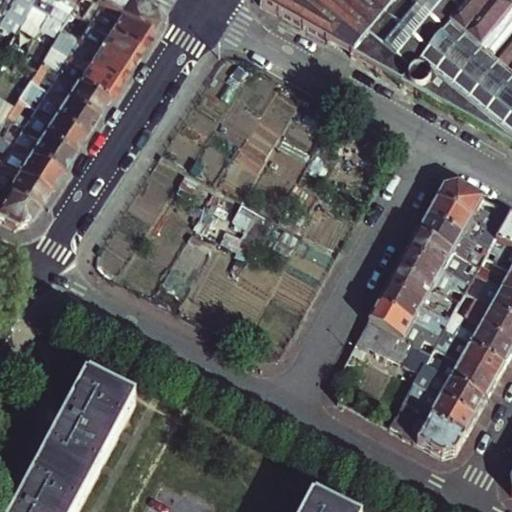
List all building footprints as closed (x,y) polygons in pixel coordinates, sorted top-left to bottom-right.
[(5,0),(0,9),(0,23),(5,14),(12,0),(5,0)] [(23,21),(30,8),(34,0),(12,0),(5,14),(10,16),(12,14),(23,21)] [(34,0),(30,8),(45,16),(54,0),(34,0)] [(74,6),(76,0),(54,0),(45,16),(38,29),(37,30),(43,34),(44,32),(55,39),(65,20),(69,13),(74,6)] [(152,14),(127,0),(103,0),(102,0),(86,0),(99,8),(149,40),(156,28),(152,14)] [(511,0),(260,0),(262,6),(511,147),(511,0)] [(23,21),(38,29),(45,16),(30,8),(23,21)] [(99,8),(88,25),(138,57),(149,40),(99,8)] [(69,13),(65,20),(67,22),(72,20),(75,16),(69,13)] [(138,57),(88,25),(78,42),(127,74),(138,57)] [(78,42),(67,59),(116,91),(127,74),(78,42)] [(56,75),(57,76),(105,107),(116,91),(67,59),(55,51),(50,48),(45,56),(52,57),(63,64),(56,75)] [(40,65),(34,76),(29,83),(35,87),(46,69),(40,65)] [(105,107),(57,76),(45,94),(94,125),(105,107)] [(94,125),(45,94),(35,87),(29,83),(23,93),(40,104),(34,112),(82,143),(94,125)] [(22,130),(70,161),(82,143),(34,112),(27,123),(11,112),(6,120),(12,123),(22,130)] [(8,128),(12,123),(6,120),(2,125),(8,128)] [(59,179),(70,161),(22,130),(15,140),(8,136),(3,143),(59,179)] [(0,167),(47,198),(59,179),(3,143),(0,141),(0,153),(1,155),(2,154),(6,156),(0,164),(0,167)] [(0,193),(35,216),(47,198),(0,167),(0,193)] [(484,228),(495,208),(459,188),(446,190),(439,203),(484,228)] [(35,216),(0,193),(0,222),(13,230),(28,225),(35,216)] [(439,203),(429,221),(474,246),(484,228),(439,203)] [(497,243),(511,251),(511,217),(503,233),(501,237),(497,243)] [(419,237),(464,263),(474,246),(429,221),(419,237)] [(481,272),(464,263),(419,237),(409,255),(456,282),(462,271),(477,279),(481,272)] [(511,251),(503,268),(506,270),(511,273),(511,251)] [(409,255),(399,272),(447,299),(453,289),(467,297),(471,290),(456,282),(409,255)] [(511,273),(506,270),(496,287),(511,296),(511,273)] [(399,272),(390,290),(451,325),(457,315),(461,307),(447,299),(399,272)] [(484,298),(471,290),(467,297),(476,302),(493,311),(511,321),(511,296),(496,287),(492,285),(484,298)] [(451,325),(390,290),(380,307),(424,332),(430,322),(447,332),(451,325)] [(476,302),(467,297),(461,307),(457,315),(465,320),(476,302)] [(442,342),(424,332),(380,307),(369,326),(415,352),(420,342),(436,351),(442,342)] [(511,321),(493,311),(482,330),(511,346),(511,321)] [(446,335),(472,349),(507,369),(511,359),(511,346),(482,330),(478,338),(461,328),(465,320),(457,315),(451,325),(447,332),(446,335)] [(415,352),(369,326),(360,342),(403,366),(402,369),(420,380),(426,369),(431,361),(415,352)] [(456,363),(462,367),(472,349),(446,335),(442,342),(436,351),(436,352),(443,356),(456,363)] [(462,367),(497,387),(507,369),(472,349),(462,367)] [(443,356),(436,352),(431,361),(426,369),(433,373),(443,356)] [(457,376),(452,384),(487,403),(497,387),(462,367),(456,363),(451,373),(457,376)] [(487,403),(452,384),(433,373),(426,369),(420,380),(415,388),(477,422),(487,403)] [(78,511),(135,406),(90,381),(67,423),(63,430),(21,511),(19,511),(78,511)] [(477,422),(415,388),(405,406),(415,412),(420,404),(436,413),(431,422),(433,423),(466,441),(477,422)] [(415,412),(405,406),(390,432),(404,440),(413,426),(416,428),(423,417),(415,412)] [(50,427),(57,414),(50,410),(43,423),(50,427)] [(63,417),(57,414),(50,427),(56,430),(57,427),(63,430),(67,423),(61,420),(63,417)] [(431,422),(423,417),(416,428),(413,426),(404,440),(415,446),(421,434),(425,437),(433,423),(431,422)] [(466,441),(433,423),(425,437),(421,434),(415,446),(443,461),(457,456),(466,441)] [(0,511),(4,511),(10,501),(3,497),(0,503),(0,511)] [(16,504),(10,501),(4,511),(19,511),(21,511),(15,507),(16,504)] [(332,511),(316,503),(311,511),(332,511)]
